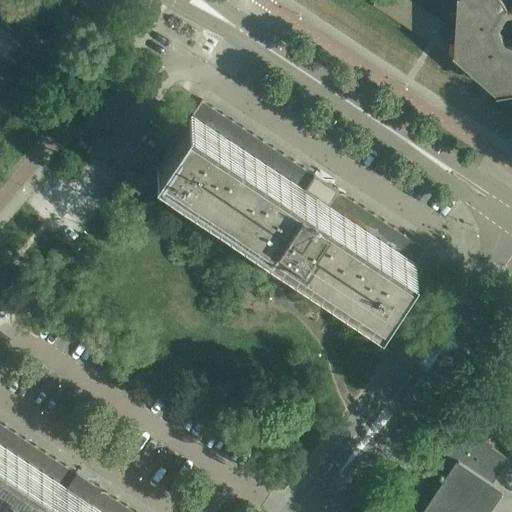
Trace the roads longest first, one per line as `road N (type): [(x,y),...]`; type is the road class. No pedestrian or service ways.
road 1 (tertiary): [(317,511),(511,269)]
road 2 (residential): [(231,479),(16,334),(0,357)]
road 3 (tertiary): [(511,217),(292,63)]
road 4 (residential): [(165,511),(0,399)]
road 5 (tertiary): [(170,0),(292,63)]
